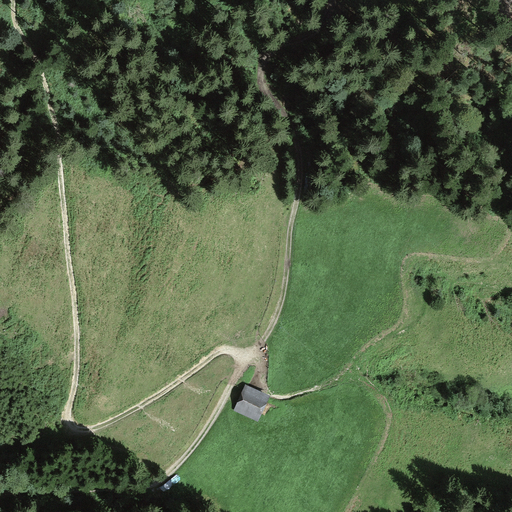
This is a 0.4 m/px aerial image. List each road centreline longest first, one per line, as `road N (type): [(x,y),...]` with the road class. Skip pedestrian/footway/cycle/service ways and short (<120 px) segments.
road 1 (track): [(0,497),(154,483),(201,436),(248,358),(224,350),(126,414),(71,432),(76,309),(59,151)]
road 2 (track): [(248,358),(282,300),(302,176),(297,137),(261,71),(275,49),(321,27),(332,0)]
